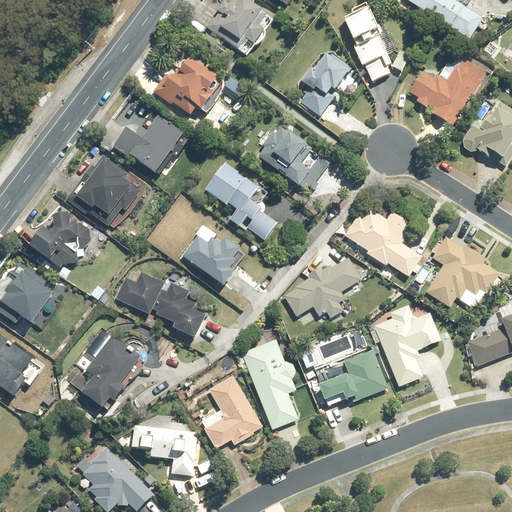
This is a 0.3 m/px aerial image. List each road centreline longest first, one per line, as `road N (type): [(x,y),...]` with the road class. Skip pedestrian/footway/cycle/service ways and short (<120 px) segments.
road 1 (residential): [(511,407),(426,429),(235,511)]
road 2 (secondary): [(0,214),(161,0)]
road 3 (unclassified): [(390,149),(511,228)]
